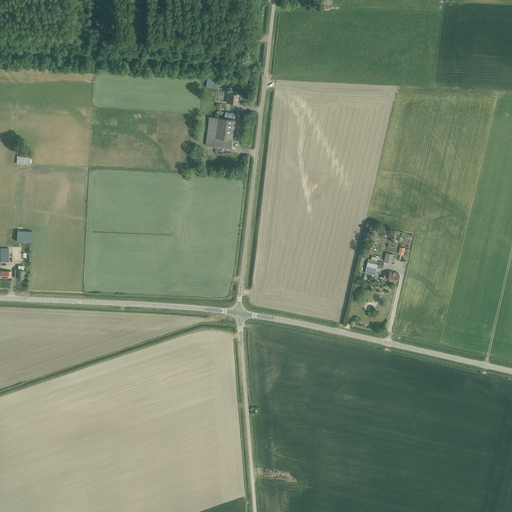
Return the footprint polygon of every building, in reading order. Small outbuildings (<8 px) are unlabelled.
[(207,87),(218,87),(219,79),(207,78),(207,87)] [(226,102),(237,104),(238,93),(236,92),(235,94),(227,93),(226,102)] [(206,145),(232,149),(236,113),(225,112),(225,119),(209,117),(206,145)] [(16,164),(30,164),(30,156),(17,155),(16,164)] [(16,241),(32,242),(32,232),(17,231),(16,241)] [(8,248),(2,248),(0,248),(0,262),(8,262),(8,248)] [(384,262),(391,264),(393,254),(386,253),(384,262)] [(368,258),(368,262),(365,272),(375,275),(377,267),(382,269),(384,262),(368,258)] [(15,278),(23,278),(24,270),(15,269),(15,278)] [(385,278),(388,279),(388,280),(396,282),(399,273),(390,271),(389,275),(387,274),(386,275),(385,277),(385,278)]
